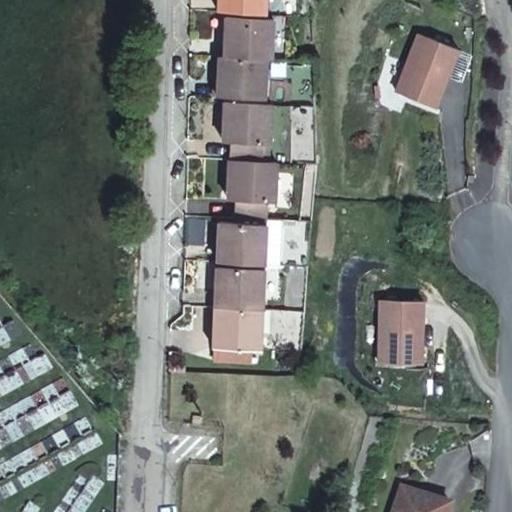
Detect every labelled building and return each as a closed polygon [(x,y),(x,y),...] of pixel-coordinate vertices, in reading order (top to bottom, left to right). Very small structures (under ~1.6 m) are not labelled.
[(225,16),(265,18),(266,0),(217,0),(217,15),(225,16)] [(272,24),(265,23),(225,21),(223,60),(265,62),(270,62),(272,24)] [(460,41),(417,26),(396,89),(439,103),(460,41)] [(263,99),(265,62),(223,60),(219,60),(217,97),(224,97),(263,99)] [(230,142),(229,160),(260,162),(261,144),(268,145),(269,122),(262,122),(263,105),(224,103),(222,142),(230,142)] [(262,122),(269,122),(270,106),(263,105),(262,122)] [(260,162),(229,160),(227,201),(235,201),(234,219),(268,221),(269,202),(273,203),(275,180),(267,180),(268,162),(260,162)] [(276,163),(268,162),(267,180),(275,180),(276,163)] [(268,228),(268,226),(234,224),(221,223),(219,263),(266,266),(266,264),(279,265),(281,228),(268,228)] [(266,266),(219,263),(218,269),(266,271),(266,266)] [(264,311),(266,271),(218,269),(216,308),(264,311)] [(264,311),(216,308),(214,348),(262,350),(264,311)] [(385,369),(427,370),(428,308),(385,308),(385,369)] [(458,511),(459,509),(410,493),(403,511),(458,511)]
